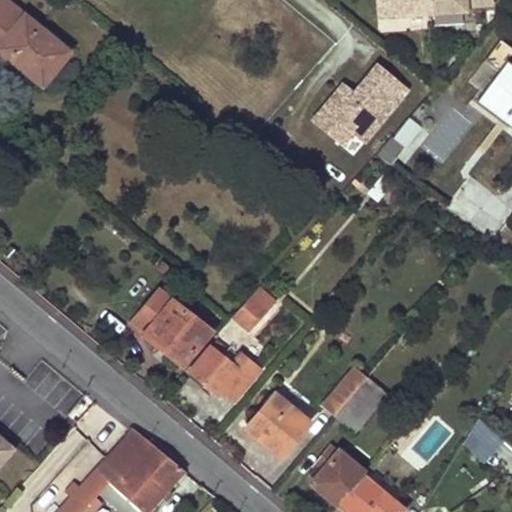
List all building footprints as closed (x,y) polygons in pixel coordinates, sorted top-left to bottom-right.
[(3,0),(0,0),(0,56),(8,63),(11,59),(43,85),(70,53),(25,17),(23,20),(12,11),(15,8),(3,0)] [(429,0),(392,0),(393,8),(376,9),(378,37),(431,35),(429,0)] [(376,0),(376,1),(376,9),(393,8),(392,0),(376,0)] [(429,0),(431,35),(468,33),(465,0),(429,0)] [(25,17),(15,8),(12,11),(23,20),(25,17)] [(511,54),(511,47),(501,39),(485,60),(500,71),(476,102),(511,128),(511,63),(508,60),(511,54)] [(409,89),(378,64),(355,92),(335,117),(324,108),(313,121),(342,145),(352,133),(364,143),(409,89)] [(335,117),(355,92),(344,83),(324,108),(335,117)] [(174,103),(168,111),(181,121),(187,113),(174,103)] [(396,156),(385,149),(379,157),(389,165),(396,156)] [(249,332),(274,303),(258,289),(233,318),(249,332)] [(146,333),(144,335),(184,366),(212,332),(160,291),(133,323),(146,333)] [(211,347),(220,354),(225,347),(216,340),(211,347)] [(236,400),(252,379),(260,368),(247,359),(239,369),(233,364),(220,354),(211,347),(191,373),(207,385),(210,381),(223,391),(236,400)] [(233,364),(239,369),(247,359),(241,354),(233,364)] [(334,391),(347,402),(367,378),(354,367),(334,391)] [(354,432),(386,394),(367,378),(347,402),(335,416),(354,432)] [(207,385),(220,395),(223,391),(210,381),(207,385)] [(335,416),(347,402),(334,391),(322,405),(335,416)] [(274,394),(246,429),(271,450),(275,445),(285,454),(310,424),(274,394)] [(408,461),(431,434),(411,419),(389,445),(408,461)] [(57,511),(80,511),(81,511),(83,511),(98,493),(107,482),(137,509),(140,511),(149,511),(185,472),(134,429),(80,488),(74,482),(66,491),(72,497),(57,511)] [(497,443),(494,440),(483,451),(487,454),(497,443)] [(0,444),(0,454),(4,458),(10,450),(2,442),(0,444)] [(509,453),(497,443),(487,454),(498,464),(509,453)] [(285,454),(275,445),(271,450),(281,458),(285,454)] [(363,476),(365,474),(330,445),(312,466),(320,473),(312,483),(338,505),(363,476)] [(347,511),(366,511),(383,492),(363,476),(338,505),(347,511)] [(107,482),(98,493),(119,511),(134,511),(137,509),(107,482)] [(373,511),(404,511),(411,505),(393,490),(373,511)] [(432,509),(436,504),(430,501),(426,506),(432,509)]
